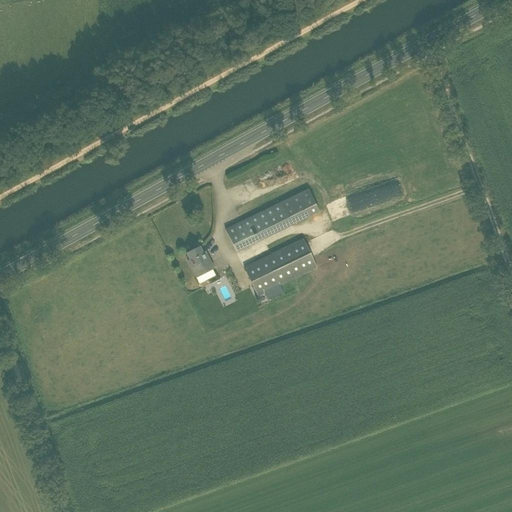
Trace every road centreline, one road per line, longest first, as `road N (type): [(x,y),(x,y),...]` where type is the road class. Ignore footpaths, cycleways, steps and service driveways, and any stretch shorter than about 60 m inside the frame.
road 1 (primary): [(0,276),(503,0)]
road 2 (track): [(511,279),(425,43)]
road 3 (track): [(68,511),(0,324)]
